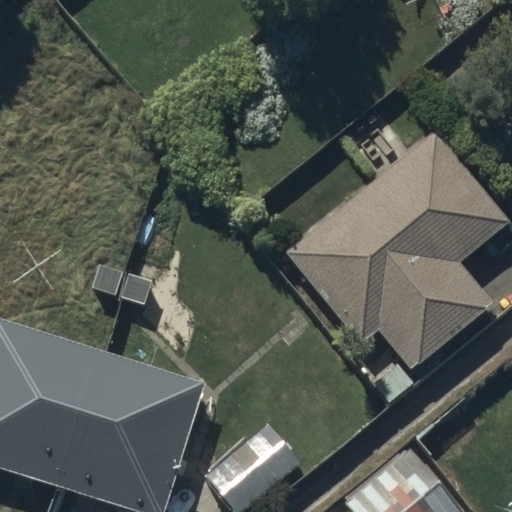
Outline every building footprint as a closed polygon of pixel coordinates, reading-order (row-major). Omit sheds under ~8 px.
[(502,227),(430,138),(285,256),(362,349),(379,335),(408,371),(488,306),(454,265),(502,227)] [(161,511),(201,387),(0,324),(0,471),(129,511),(161,511)] [(473,391),(414,440),(429,458),(488,409),(473,391)] [(266,426),(204,479),(232,511),(241,511),(298,463),(266,426)] [(457,511),(407,450),(343,502),(350,511),(457,511)]
